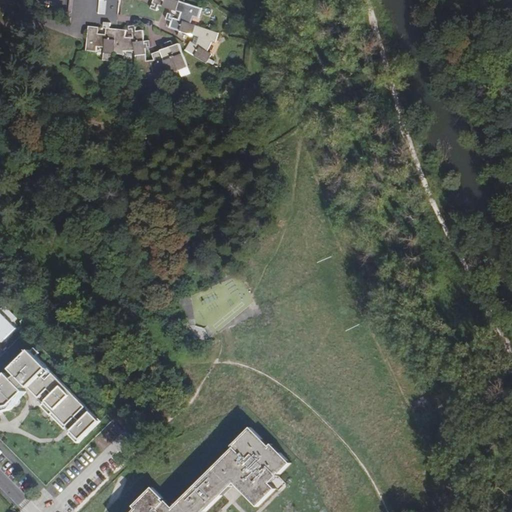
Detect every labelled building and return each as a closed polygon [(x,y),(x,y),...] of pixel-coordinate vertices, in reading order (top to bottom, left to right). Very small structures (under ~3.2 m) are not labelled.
[(107,1),(100,0),(98,14),(105,15),(107,1)] [(154,0),(153,4),(152,8),(151,9),(157,11),(159,6),(164,8),(177,12),(180,2),(174,0),(154,0)] [(198,19),(202,9),(180,2),(177,12),(181,14),(179,20),(173,18),(174,16),(169,14),(167,20),(172,22),(170,28),(180,32),(178,37),(185,39),(187,34),(193,36),(196,26),(192,24),(195,18),(198,19)] [(114,54),(117,30),(111,29),(111,24),(104,23),(104,29),(106,29),(106,35),(99,34),(100,28),(89,27),(88,40),(87,51),(97,52),(97,47),(105,48),(103,62),(114,62),(114,54)] [(151,48),(150,41),(145,41),(144,31),(137,32),(136,26),(129,27),(130,34),(133,34),(133,38),(126,37),(126,31),(117,30),(114,54),(124,55),(124,52),(135,52),(136,56),(147,54),(146,49),(151,48)] [(208,52),(213,43),(216,44),(219,34),(196,26),(193,36),(199,38),(196,45),(192,42),(186,50),(207,64),(213,54),(208,52)] [(183,52),(180,44),(171,48),(180,71),(189,68),(183,52)] [(180,71),(171,48),(162,51),(170,75),(180,71)] [(170,75),(162,51),(152,54),(155,60),(147,61),(147,54),(136,56),(139,80),(149,78),(150,81),(170,75)] [(192,68),(184,71),(187,79),(195,76),(192,68)] [(32,350),(0,381),(0,413),(13,410),(27,392),(15,380),(19,376),(41,399),(47,392),(52,397),(42,406),(65,429),(76,419),(80,424),(70,434),(79,443),(102,421),(32,350)] [(271,447),(252,428),(234,446),(236,448),(205,479),(175,508),(168,501),(166,502),(165,500),(166,499),(155,488),(136,507),(138,509),(134,511),(207,511),(236,484),(242,489),(259,507),(277,489),(272,484),(279,477),(278,475),(280,473),(281,475),(292,464),(273,444),(271,447)]
